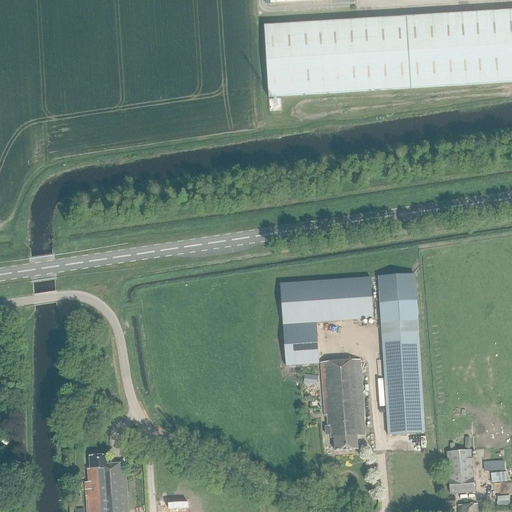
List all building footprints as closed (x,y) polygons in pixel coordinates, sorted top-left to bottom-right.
[(511,11),(264,27),(269,98),(511,83),(511,11)] [(370,278),(280,284),(283,326),(285,360),(319,357),(326,357),(323,323),(373,319),(370,278)] [(424,433),(418,333),(381,335),(387,435),(424,433)] [(363,366),(318,369),(322,430),(326,429),(327,436),(330,435),(330,436),(331,444),(333,444),(334,452),(335,452),(342,452),(342,453),(350,452),(350,451),(358,451),(357,434),(367,433),(363,366)] [(472,450),(447,452),(450,495),(475,493),(474,477),(479,476),(479,469),(473,470),(472,450)] [(84,484),(86,511),(128,511),(125,465),(106,466),(106,456),(88,458),(89,470),(87,471),(88,483),(84,484)] [(505,469),(505,461),(484,462),(485,471),(505,469)] [(505,473),(490,475),(491,484),(506,483),(505,473)] [(455,500),(451,501),(445,501),(446,509),(456,508),(456,506),(455,500)]
